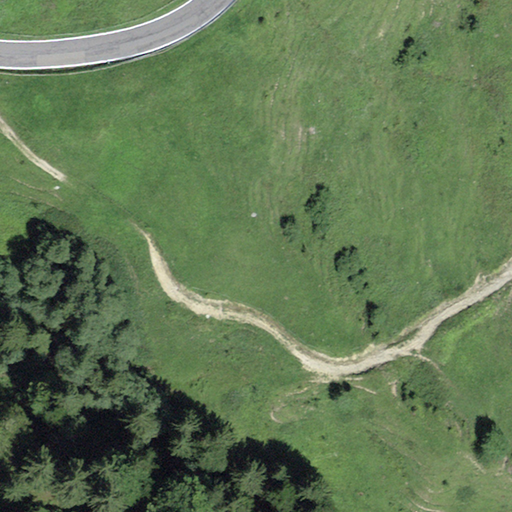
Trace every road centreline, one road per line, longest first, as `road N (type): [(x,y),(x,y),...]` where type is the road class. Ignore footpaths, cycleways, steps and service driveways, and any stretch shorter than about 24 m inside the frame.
road 1 (track): [(0,109),(52,174),(199,313),(303,352),(399,346),(511,289)]
road 2 (tertiary): [(0,53),(111,47),(154,34),(213,0)]
